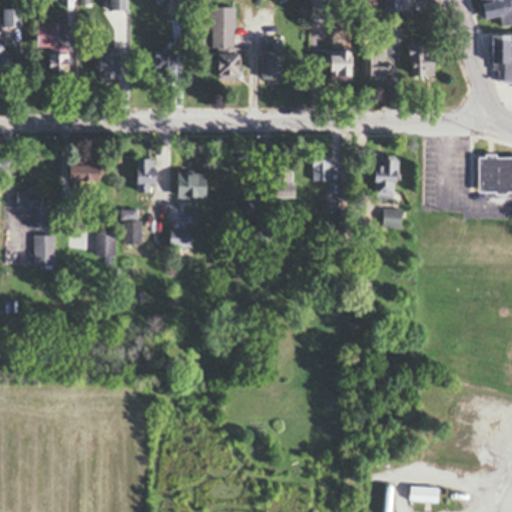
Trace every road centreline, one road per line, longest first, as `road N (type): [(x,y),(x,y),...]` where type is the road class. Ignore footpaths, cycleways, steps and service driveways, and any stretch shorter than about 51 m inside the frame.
road 1 (residential): [(0,125),(491,123)]
road 2 (secondary): [(454,0),(491,123)]
